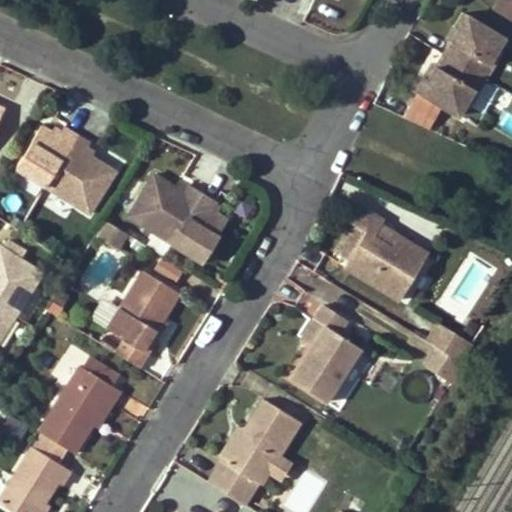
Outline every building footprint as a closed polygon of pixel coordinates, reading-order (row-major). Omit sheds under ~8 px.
[(511,0),(496,0),(491,8),(511,20),(511,0)] [(500,38),(458,13),(450,26),(456,29),(446,44),(440,55),(434,65),(426,79),(420,76),(412,90),(455,114),(463,101),(470,87),(459,80),(466,69),(472,58),(484,65),(493,51),(500,38)] [(442,41),(446,44),(456,29),(450,26),(442,41)] [(472,58),(466,69),(459,80),(470,87),(463,101),(467,104),(483,78),(498,53),(493,51),(484,65),(472,58)] [(420,76),(426,79),(434,65),(428,63),(420,76)] [(50,130),(40,125),(15,166),(88,211),(114,170),(89,155),(83,152),(87,146),(89,141),(64,126),(62,130),(59,135),(50,130)] [(50,130),(59,135),(62,130),(52,125),(50,130)] [(93,149),(87,146),(83,152),(89,155),(93,149)] [(174,187),(149,172),(123,214),(197,260),(223,218),(212,212),(205,208),(210,200),(212,196),(200,188),(188,181),(185,186),(182,192),(174,187)] [(177,182),(174,187),(182,192),(185,186),(177,182)] [(216,204),(210,200),(205,208),(212,212),(216,204)] [(355,204),(345,221),(347,222),(361,230),(345,256),(339,266),(395,299),(424,251),(378,224),(377,223),(379,218),(355,204)] [(114,245),(124,229),(102,216),(92,232),(114,245)] [(361,230),(347,222),(332,249),(345,256),(361,230)] [(0,331),(12,313),(38,270),(0,245),(0,331)] [(152,266),(174,279),(180,268),(158,255),(152,266)] [(112,350),(136,365),(144,352),(138,349),(158,317),(174,291),(139,269),(102,327),(119,338),(112,350)] [(320,303),(311,319),(321,326),(309,344),(288,379),(322,400),(356,347),(336,335),(345,320),(320,303)] [(158,317),(138,349),(144,352),(163,320),(158,317)] [(299,338),(309,344),(321,326),(311,319),(299,338)] [(437,321),(417,364),(449,378),(468,335),(437,321)] [(511,375),(511,370),(480,351),(469,369),(503,390),(511,375)] [(78,365),(107,384),(114,373),(85,355),(78,365)] [(70,449),(88,421),(110,386),(107,384),(78,365),(76,365),(36,428),(70,449)] [(115,389),(110,386),(88,421),(93,424),(115,389)] [(235,440),(229,436),(216,457),(219,460),(206,480),(242,503),(255,482),(257,483),(264,473),(277,452),(297,421),(261,398),(242,429),(235,440)] [(229,436),(235,440),(242,429),(236,425),(229,436)] [(68,470),(28,446),(0,491),(0,505),(11,511),(33,511),(41,500),(53,481),(59,485),(68,470)] [(277,452),(264,473),(277,481),(290,460),(277,452)] [(42,511),(47,504),(41,500),(33,511),(42,511)]
